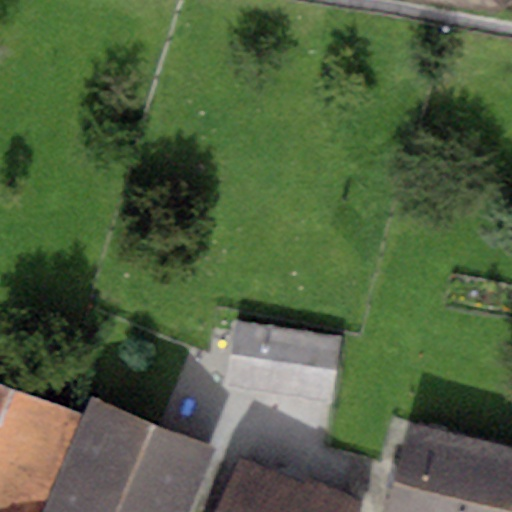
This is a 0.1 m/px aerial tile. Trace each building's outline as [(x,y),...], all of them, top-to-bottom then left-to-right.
[(351,332),(219,310),(206,390),(337,412),(351,332)] [(39,511),(73,418),(0,392),(0,511),(39,511)] [(97,406),(72,470),(179,511),(204,447),(97,406)] [(509,511),(511,502),(511,449),(397,425),(378,511),(509,511)] [(342,511),(228,467),(209,511),(342,511)] [(72,470),(55,511),(178,511),(179,511),(72,470)]
